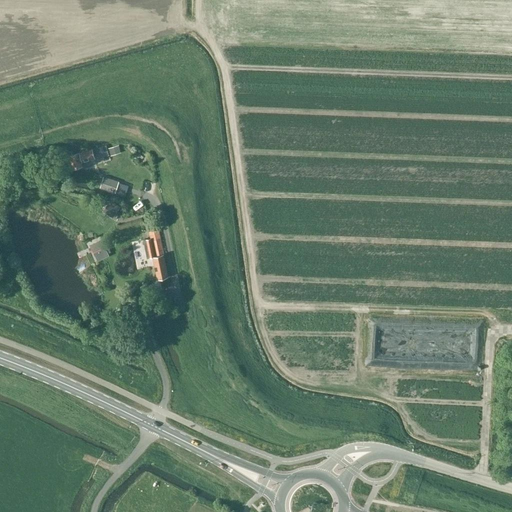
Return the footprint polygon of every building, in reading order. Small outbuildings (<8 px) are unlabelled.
[(94,155),(107,151),(106,145),(92,149),(69,156),(73,170),(83,167),(82,163),(95,159),(94,155)] [(109,149),(111,156),(121,153),(119,146),(109,149)] [(94,155),(95,159),(96,160),(109,156),(107,151),(94,155)] [(103,177),(100,188),(116,193),(119,182),(103,177)] [(135,199),(126,204),(128,209),(138,204),(135,199)] [(110,200),(102,212),(113,219),(121,207),(110,200)] [(163,254),(160,239),(160,238),(158,229),(148,231),(150,239),(143,240),(147,258),(153,258),(158,280),(167,277),(163,254)] [(89,245),(93,253),(106,247),(102,239),(89,245)]
